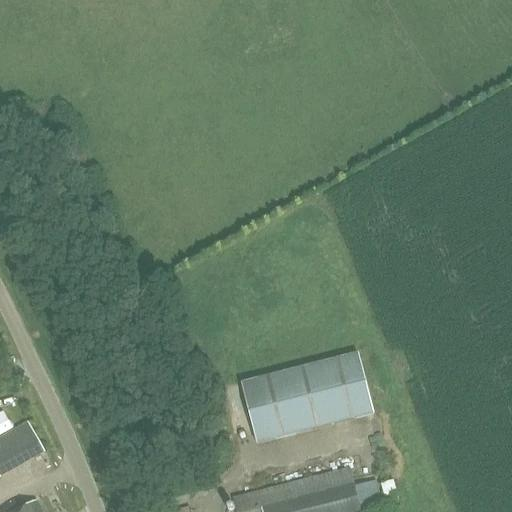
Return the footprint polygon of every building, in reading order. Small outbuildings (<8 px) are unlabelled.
[(241,385),(256,444),(373,413),(358,355),(241,385)] [(27,423),(0,438),(0,475),(1,478),(44,453),(27,423)] [(350,511),(361,509),(350,469),(234,499),(237,511),(350,511)] [(396,475),(384,477),(387,496),(399,494),(396,475)] [(19,511),(41,511),(36,502),(27,507),(19,511)]
